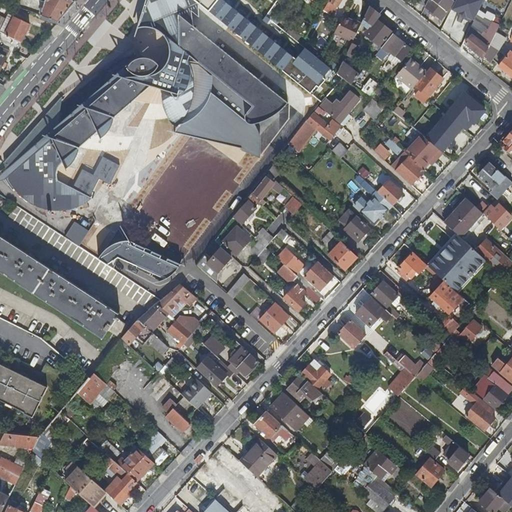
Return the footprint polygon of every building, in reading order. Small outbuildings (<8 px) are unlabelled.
[(186,63),(186,62),(185,62),(195,61),(208,71),(209,73),(210,76),(210,78),(211,80),(211,86),(211,89),(210,92),(210,95),(209,98),(208,100),(207,103),(205,106),(204,108),(201,112),(199,114),(196,116),(194,118),(191,120),(189,121),(187,123),(185,124),(183,124),(182,125),(247,149),(247,151),(258,154),(258,139),(251,128),(254,125),(256,124),(259,123),(263,122),(266,121),(268,119),(271,118),(274,116),(279,112),(282,110),(284,107),(286,105),(287,104),(193,26),(191,11),(199,17),(198,2),(195,0),(146,0),(142,16),(138,29),(139,28),(143,28),(146,28),(148,28),(151,29),(154,29),(157,31),(159,32),(161,33),(163,35),(165,37),(167,40),(168,42),(169,44),(170,47),(170,49),(171,52),(170,55),(170,58),(168,61),(167,63),(166,66),(165,67),(163,70),(161,67),(159,65),(157,64),(155,62),(153,61),(151,60),(145,59),(143,58),(140,58),(134,59),(131,59),(129,60),(126,61),(123,62),(121,63),(118,65),(115,67),(113,69),(107,74),(105,77),(103,79),(102,81),(101,82),(100,84),(100,86),(99,87),(99,90),(99,91),(61,124),(55,129),(53,107),(7,160),(5,163),(7,169),(7,170),(6,171),(5,172),(5,173),(4,174),(4,175),(4,176),(4,177),(4,178),(5,178),(5,179),(9,177),(12,182),(15,185),(17,188),(23,194),(26,197),(28,199),(31,201),(33,203),(36,205),(39,206),(41,207),(44,208),(47,208),(50,209),(53,209),(57,209),(60,209),(63,209),(65,209),(68,209),(72,208),(74,207),(78,206),(80,204),(83,203),(85,201),(87,200),(88,199),(89,198),(90,198),(58,181),(58,178),(58,175),(58,173),(58,171),(58,169),(59,168),(60,167),(60,166),(61,165),(63,163),(149,86),(172,93),(174,89),(176,88),(178,87),(180,86),(182,84),(183,83),(185,81),(186,79),(186,78),(187,76),(187,73),(188,71),(188,68),(187,66),(186,64),(186,63)] [(45,0),(40,15),(57,21),(58,21),(75,1),(72,0),(45,0)] [(195,0),(198,2),(320,103),(343,78),(337,73),(304,47),(295,58),(224,0),(195,0)] [(329,0),(329,1),(324,10),(332,15),(337,5),(338,6),(341,0),(329,0)] [(444,4),(447,0),(428,0),(425,6),(440,19),(447,11),(445,9),(447,7),(444,4)] [(455,0),(452,11),(475,19),(481,0),(455,0)] [(343,11),(339,8),(334,17),(338,20),(343,11)] [(278,24),(283,18),(273,11),(268,18),(278,24)] [(14,17),(8,14),(6,18),(5,19),(0,29),(0,31),(6,34),(14,17)] [(57,21),(40,15),(39,17),(56,23),(57,22),(57,21)] [(335,32),(353,41),(361,24),(343,16),(335,32)] [(6,34),(0,31),(0,46),(9,50),(15,53),(29,24),(14,17),(6,34)] [(393,33),(377,19),(372,25),(369,28),(365,33),(378,45),(381,47),(392,34),(393,33)] [(465,43),(484,57),(497,31),(499,26),(494,23),(488,35),(485,33),(481,39),(477,36),(475,38),(471,35),(465,43)] [(507,38),(497,31),(484,57),(484,58),(490,62),(507,38)] [(389,51),(402,60),(411,48),(392,34),(381,47),(381,48),(387,53),(389,51)] [(358,45),(352,42),(347,51),(353,54),(358,45)] [(0,69),(6,57),(9,50),(0,46),(0,69)] [(511,51),(511,50),(499,65),(511,75),(511,51)] [(418,67),(419,65),(410,58),(409,60),(418,67)] [(418,67),(409,60),(396,76),(411,88),(425,70),(419,65),(418,67)] [(174,89),(172,93),(171,95),(161,92),(161,95),(162,98),(163,100),(164,107),(165,110),(166,113),(167,116),(168,118),(169,120),(170,122),(171,124),(173,126),(174,127),(175,129),(176,129),(177,131),(179,128),(181,126),(182,123),(184,120),(186,117),(188,112),(190,108),(191,104),(193,100),(194,96),(194,93),(195,90),(194,88),(194,85),(193,79),(192,72),(190,69),(189,67),(188,65),(188,64),(187,63),(186,63),(186,62),(186,63),(186,64),(187,66),(188,68),(188,71),(187,73),(187,76),(186,78),(186,79),(185,81),(183,83),(182,84),(180,86),(178,87),(176,88),(174,89)] [(358,75),(342,62),(337,73),(343,78),(351,84),(358,75)] [(443,78),(430,67),(415,85),(428,96),(443,78)] [(447,109),(425,136),(443,151),(464,127),(466,130),(487,109),(468,91),(472,87),(463,79),(442,104),(447,109)] [(366,84),(361,91),(369,96),(373,90),(366,84)] [(326,99),(320,106),(340,123),(360,99),(350,91),(336,107),(326,99)] [(375,94),(372,98),(373,99),(378,102),(381,98),(375,94)] [(55,129),(61,124),(60,124),(60,123),(60,122),(59,121),(59,120),(62,96),(53,107),(55,129)] [(384,107),(385,107),(378,102),(373,99),(363,111),(374,120),(384,107)] [(394,114),(384,107),(374,120),(372,122),(381,130),(394,114)] [(404,113),(397,108),(394,112),(401,117),(404,113)] [(338,129),(340,127),(332,121),(330,123),(326,120),(324,122),(313,113),(307,120),(304,124),(288,144),(299,153),(316,128),(330,139),(335,133),(337,135),(340,131),(338,129)] [(410,132),(414,127),(403,119),(399,123),(410,132)] [(443,151),(425,136),(423,134),(421,133),(404,151),(405,152),(425,170),(426,171),(431,164),(443,151)] [(511,133),(505,141),(506,142),(503,147),(510,153),(509,155),(511,157),(511,133)] [(401,157),(405,152),(404,151),(390,139),(386,143),(401,157)] [(340,144),(333,151),(341,158),(348,151),(340,144)] [(380,144),(374,150),(384,159),(390,153),(380,144)] [(401,157),(392,167),(411,185),(425,170),(405,152),(401,157)] [(509,185),(511,181),(506,175),(504,177),(489,163),(477,175),(493,190),(503,179),(509,185)] [(277,169),(271,176),(282,186),(288,179),(277,169)] [(278,193),(283,187),(282,186),(271,176),(267,172),(258,185),(251,194),(259,202),(271,187),(278,193)] [(360,185),(365,180),(359,175),(355,180),(360,185)] [(365,190),(370,185),(365,180),(360,185),(365,190)] [(389,180),(378,192),(392,205),(403,193),(389,180)] [(370,185),(365,190),(373,197),(367,203),(361,198),(354,206),(374,225),(392,205),(378,192),(370,185)] [(500,197),(510,204),(511,199),(511,193),(506,189),(500,197)] [(280,202),(293,214),(302,205),(289,193),(280,202)] [(255,207),(259,202),(251,194),(247,199),(248,201),(234,217),(242,224),(257,208),(255,207)] [(466,198),(444,222),(460,236),(482,212),(466,198)] [(490,207),(484,214),(500,229),(511,217),(498,204),(494,210),(490,207)] [(9,217),(150,309),(156,303),(160,300),(107,265),(98,259),(16,205),(9,217)] [(356,216),(348,209),(338,220),(360,240),(370,229),(356,216)] [(74,221),(64,236),(78,245),(88,230),(74,221)] [(236,227),(219,245),(231,256),(234,253),(236,255),(250,240),(236,227)] [(286,243),(292,237),(282,228),(276,234),(286,243)] [(264,231),(257,239),(259,241),(265,247),(273,238),(264,231)] [(326,244),(334,235),(330,231),(321,239),(326,244)] [(121,313),(0,234),(0,268),(105,337),(111,328),(121,335),(128,325),(121,320),(122,318),(119,316),(121,313)] [(434,271),(440,263),(411,236),(404,243),(413,251),(427,264),(434,271)] [(511,262),(486,239),(476,250),(503,276),(511,265),(511,262)] [(101,255),(98,259),(107,265),(118,258),(166,280),(167,279),(169,278),(171,277),(172,276),(174,274),(176,273),(177,271),(178,270),(179,268),(180,267),(180,266),(180,264),(130,242),(129,241),(128,241),(126,241),(124,242),(120,242),(118,243),(116,243),(114,244),(112,245),(110,247),(108,248),(107,249),(105,251),(103,253),(101,255)] [(251,256),(255,259),(265,247),(259,241),(252,249),(251,256)] [(345,270),(358,257),(341,241),(328,254),(345,270)] [(210,258),(205,254),(196,265),(216,283),(218,272),(231,258),(220,247),(210,258)] [(412,279),(427,264),(413,251),(399,267),(401,270),(410,277),(412,279)] [(288,267),(293,261),(289,258),(284,264),(285,265),(288,267)] [(296,258),(293,261),(288,267),(296,275),(304,266),(296,258)] [(455,290),(464,281),(442,261),(440,263),(434,271),(438,274),(444,280),(455,290)] [(324,286),(333,277),(317,262),(305,276),(320,290),(324,286)] [(313,300),(318,295),(296,275),(288,267),(285,265),(279,272),(294,287),(284,297),(298,310),(305,303),(299,298),(305,292),(313,300)] [(410,277),(401,270),(399,272),(408,280),(410,277)] [(232,298),(250,278),(243,273),(226,293),(232,298)] [(429,284),(435,290),(444,280),(438,274),(429,284)] [(330,291),(339,281),(334,276),(333,277),(324,286),(330,291)] [(444,280),(435,290),(430,295),(447,311),(448,312),(462,297),(455,290),(444,280)] [(398,295),(393,290),(383,281),(372,293),(388,307),(392,302),(398,295)] [(476,293),(464,281),(455,290),(462,297),(467,302),(475,308),(486,295),(479,289),(476,293)] [(188,297),(191,294),(180,284),(160,300),(156,303),(166,311),(182,294),(185,296),(186,295),(188,297)] [(398,295),(402,299),(407,294),(397,285),(393,290),(398,295)] [(402,299),(398,295),(392,302),(396,306),(402,299)] [(386,323),(393,315),(388,311),(387,310),(385,311),(371,298),(356,314),(370,327),(380,317),(386,323)] [(462,308),(469,314),(470,314),(475,308),(467,302),(462,308)] [(150,331),(167,313),(166,311),(156,303),(150,309),(139,318),(138,320),(150,331)] [(289,316),(275,304),(260,320),(274,332),(289,316)] [(392,307),(388,311),(393,315),(397,319),(400,315),(392,307)] [(428,308),(425,311),(432,317),(434,314),(428,308)] [(448,312),(447,311),(438,321),(449,331),(448,332),(451,335),(456,329),(462,323),(448,312)] [(186,317),(180,324),(191,334),(200,323),(193,317),(190,320),(186,317)] [(163,353),(168,347),(150,331),(138,320),(122,338),(129,345),(134,339),(137,336),(144,343),(150,337),(154,341),(152,343),(163,353)] [(365,334),(351,320),(338,334),(353,347),(365,334)] [(461,335),(464,338),(469,342),(482,327),(474,320),(464,332),(461,330),(460,332),(456,329),(451,335),(457,340),(461,335)] [(179,334),(186,340),(191,334),(180,324),(177,321),(169,330),(177,336),(179,334)] [(436,335),(445,343),(451,335),(448,332),(443,328),(436,335)] [(180,340),(184,343),(186,340),(179,334),(177,336),(180,340)] [(454,342),(457,340),(451,335),(445,343),(444,343),(449,348),(454,342)] [(142,345),(144,343),(137,336),(134,339),(142,345)] [(95,372),(106,382),(132,350),(120,340),(95,372)] [(241,346),(242,345),(236,340),(233,344),(238,349),(228,360),(245,376),(258,361),(241,346)] [(211,342),(206,347),(216,356),(221,350),(211,342)] [(427,359),(433,353),(428,348),(422,354),(427,359)] [(440,358),(435,354),(432,358),(437,362),(440,358)] [(216,356),(211,361),(227,375),(233,381),(238,376),(216,356)] [(421,371),(405,356),(399,362),(406,368),(415,377),(421,371)] [(158,358),(151,366),(159,372),(165,365),(158,358)] [(207,358),(197,369),(217,387),(227,375),(211,361),(207,358)] [(511,358),(507,365),(499,358),(493,366),(511,381),(511,358)] [(326,379),(330,374),(314,359),(301,374),(308,381),(317,389),(321,384),(327,389),(331,384),(326,379)] [(436,364),(431,359),(427,363),(433,368),(436,364)] [(0,403),(34,419),(49,389),(0,365),(0,403)] [(406,368),(389,387),(399,396),(415,377),(406,368)] [(509,393),(511,389),(511,385),(491,368),(486,374),(509,393)] [(429,374),(422,369),(421,371),(415,377),(422,382),(429,374)] [(94,398),(106,384),(93,372),(89,377),(77,392),(98,411),(102,406),(94,398)] [(154,397),(166,383),(157,375),(145,389),(154,397)] [(311,402),(323,394),(317,389),(308,381),(307,382),(300,375),(287,389),(300,402),(305,396),(311,402)] [(196,378),(182,394),(197,408),(211,392),(196,378)] [(507,395),(486,378),(476,391),(496,408),(507,395)] [(371,406),(379,412),(391,398),(383,392),(371,406)] [(300,421),(307,414),(284,393),(271,407),(296,430),(303,423),(300,421)] [(173,408),(166,416),(183,432),(190,424),(186,420),(197,408),(182,394),(171,406),(173,408)] [(461,406),(457,411),(464,417),(466,415),(484,430),(495,418),(476,403),(470,410),(467,407),(465,410),(461,406)] [(285,441),(292,434),(267,411),(255,424),(270,438),(275,432),(285,441)] [(48,438),(66,417),(60,412),(43,433),(48,438)] [(374,414),(360,429),(361,429),(366,434),(379,418),(374,414)] [(354,436),(359,441),(366,434),(361,429),(354,436)] [(149,458),(159,446),(166,439),(156,430),(139,449),(149,458)] [(0,441),(0,443),(34,448),(40,436),(5,432),(0,441)] [(106,466),(112,460),(88,438),(80,447),(104,469),(106,466)] [(450,438),(446,441),(452,446),(444,455),(450,459),(448,461),(458,469),(470,454),(462,448),(450,438)] [(261,440),(241,462),(256,476),(277,454),(261,440)] [(429,442),(424,449),(426,451),(436,459),(441,453),(429,442)] [(113,460),(116,457),(120,453),(110,443),(103,450),(113,460)] [(135,452),(139,449),(134,444),(130,448),(135,452)] [(167,453),(159,446),(149,458),(154,463),(156,465),(167,453)] [(359,450),(355,446),(349,452),(354,456),(359,450)] [(422,456),(426,451),(424,449),(421,447),(417,452),(422,456)] [(137,482),(154,463),(149,458),(139,449),(135,452),(124,464),(116,457),(113,460),(114,461),(137,482)] [(330,450),(320,460),(333,472),(342,461),(330,450)] [(390,473),(396,466),(393,463),(395,461),(385,453),(383,455),(377,450),(371,457),(390,473)] [(317,466),(305,479),(317,490),(333,472),(320,460),(312,453),(308,458),(317,466)] [(3,458),(0,462),(0,466),(20,477),(24,469),(3,458)] [(417,475),(431,486),(435,482),(444,470),(430,459),(417,475)] [(108,468),(114,461),(113,460),(112,460),(106,466),(108,468)] [(86,461),(80,467),(91,478),(97,471),(86,461)] [(114,461),(108,468),(118,478),(106,491),(118,503),(137,482),(114,461)] [(0,475),(16,484),(20,477),(0,466),(0,475)] [(401,469),(396,466),(390,473),(395,477),(401,469)] [(93,491),(98,486),(99,485),(91,478),(80,467),(74,474),(93,491)] [(373,480),(394,497),(398,492),(367,467),(359,477),(369,485),(373,480)] [(511,485),(511,476),(509,473),(507,472),(503,477),(511,485)] [(511,493),(494,479),(489,484),(511,503),(511,493)] [(373,480),(369,485),(363,492),(377,503),(374,508),(378,511),(381,511),(394,497),(373,480)] [(69,499),(76,490),(71,486),(65,497),(69,499)] [(104,492),(98,486),(93,491),(94,493),(92,495),(91,494),(88,497),(94,503),(104,492)] [(504,511),(505,511),(511,504),(491,488),(480,501),(493,511),(494,511),(499,507),(504,511)] [(122,509),(104,492),(94,503),(103,511),(119,511),(122,509)] [(0,511),(1,511),(8,499),(0,494),(0,511)] [(314,498),(306,507),(310,511),(318,502),(314,498)] [(229,511),(230,511),(217,500),(206,511),(229,511)]
